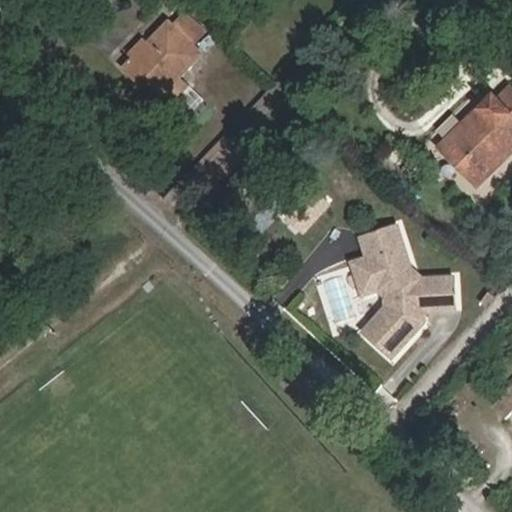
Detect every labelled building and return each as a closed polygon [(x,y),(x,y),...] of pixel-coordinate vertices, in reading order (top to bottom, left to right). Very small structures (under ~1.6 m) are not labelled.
[(197,45),(214,26),(189,4),(172,21),(197,45)] [(149,41),(136,54),(126,64),(139,77),(146,70),(152,77),(162,88),(180,70),(201,50),(197,45),(172,21),(170,18),(149,41)] [(144,35),(129,48),(136,54),(149,41),(144,35)] [(139,77),(146,83),(152,77),(146,70),(139,77)] [(162,88),(174,100),(192,80),(180,70),(162,88)] [(494,92),(438,145),(476,188),(511,156),(511,86),(499,94),(494,92)] [(332,204),(318,191),(293,217),(308,230),(332,204)] [(375,250),(360,252),(367,287),(383,283),(394,296),(362,322),(387,353),(427,320),(422,314),(426,311),(458,313),(460,279),(428,277),(427,283),(422,283),(411,221),(372,228),(375,250)] [(511,384),(496,396),(508,412),(511,409),(511,384)]
